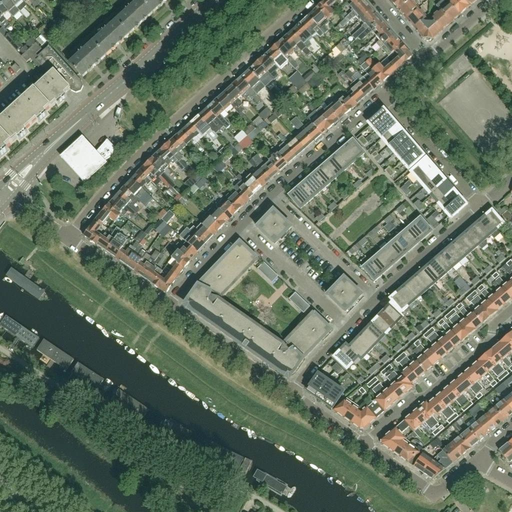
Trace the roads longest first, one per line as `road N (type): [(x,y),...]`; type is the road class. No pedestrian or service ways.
road 1 (residential): [(65,238),(145,148),(310,0)]
road 2 (residential): [(168,307),(268,195),(384,95)]
road 3 (secondary): [(3,192),(215,0)]
road 4 (residential): [(290,393),(375,300),(481,206)]
road 5 (residential): [(361,444),(490,341),(493,324),(511,308)]
road 6 (residential): [(290,393),(168,307)]
road 7 (residential): [(481,206),(384,95)]
road 8 (residential): [(168,307),(65,238)]
